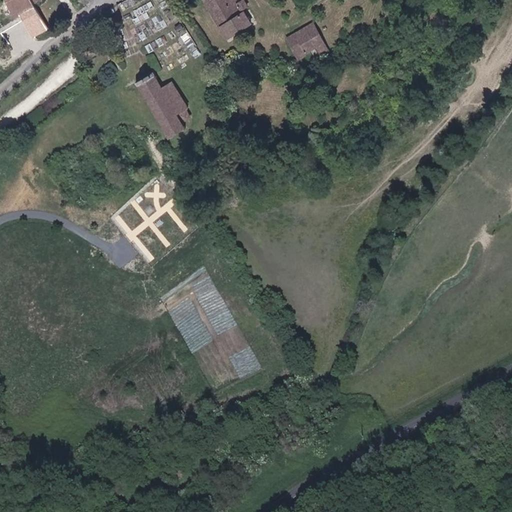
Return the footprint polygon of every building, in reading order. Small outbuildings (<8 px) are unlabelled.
[(47,29),(30,0),(4,0),(15,18),(21,15),(33,37),(47,29)] [(207,0),(238,38),(258,22),(249,11),(254,7),(248,0),(242,0),(242,1),(241,0),(207,0)] [(313,25),(307,28),(288,38),(299,58),(306,54),(324,45),(313,25)] [(409,40),(403,31),(392,38),(398,48),(409,40)] [(164,86),(152,70),(134,82),(171,140),(183,133),(181,130),(188,124),(183,118),(189,114),(168,83),(164,86)]
